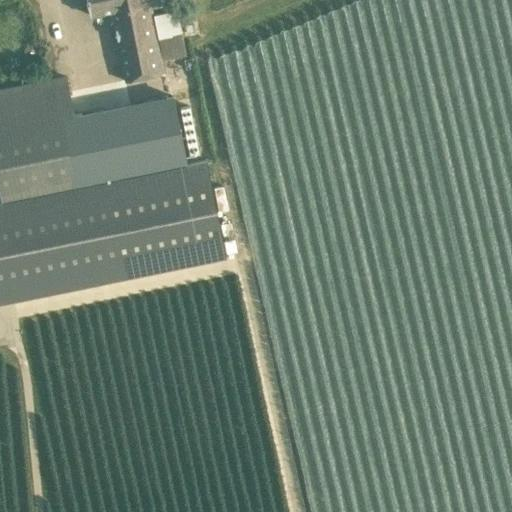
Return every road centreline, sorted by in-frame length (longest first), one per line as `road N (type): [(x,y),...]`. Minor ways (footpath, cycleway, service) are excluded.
road 1 (track): [(296,511),(241,266)]
road 2 (track): [(38,511),(24,365),(12,343),(0,341)]
